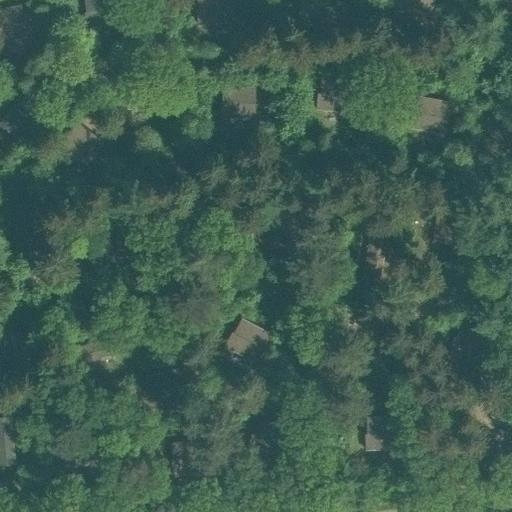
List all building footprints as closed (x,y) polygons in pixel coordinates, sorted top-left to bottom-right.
[(89,28),(124,23),(119,0),(85,0),(87,12),(86,12),(89,28)] [(199,26),(234,23),(232,0),(198,0),(199,9),(198,9),(199,26)] [(395,16),(428,29),(439,0),(402,0),(402,1),(401,1),(395,16)] [(0,42),(29,38),(25,6),(0,9),(0,42)] [(318,110),(353,114),(356,81),(323,78),(321,94),(320,94),(318,110)] [(221,120),(256,121),(257,88),(223,87),(223,104),(221,103),(221,120)] [(413,129),(448,135),(453,103),(420,97),(417,113),(416,113),(413,129)] [(0,119),(0,126),(9,140),(33,123),(20,105),(0,119)] [(84,171),(105,143),(79,123),(58,150),(71,160),(71,161),(84,171)] [(18,204),(14,251),(32,253),(36,206),(18,204)] [(434,243),(469,245),(471,212),(437,210),(436,227),(435,226),(434,243)] [(271,245),(305,251),(312,219),(278,213),(275,229),(274,229),(271,245)] [(119,252),(154,251),(153,218),(119,219),(119,236),(118,236),(119,252)] [(227,348),(259,364),(274,335),(244,319),(236,334),(235,333),(227,348)] [(449,351),(481,366),(495,336),(464,322),(457,337),(455,336),(449,351)] [(11,332),(14,367),(31,366),(29,331),(11,332)] [(116,337),(70,348),(75,365),(121,354),(116,337)] [(304,380),(339,387),(345,355),(312,348),(308,364),(307,364),(304,380)] [(193,366),(147,376),(151,393),(197,383),(193,366)] [(493,418),(511,427),(511,390),(510,389),(502,404),(501,403),(493,418)] [(366,450),(402,450),(402,417),(368,417),(368,434),(366,434),(366,450)] [(0,418),(0,467),(17,466),(12,418),(0,418)] [(249,450),(283,460),(292,428),(259,419),(254,435),(253,435),(249,450)] [(175,478),(210,473),(206,440),(172,445),(174,461),(173,461),(175,478)] [(110,445),(63,451),(66,469),(112,463),(110,445)]
